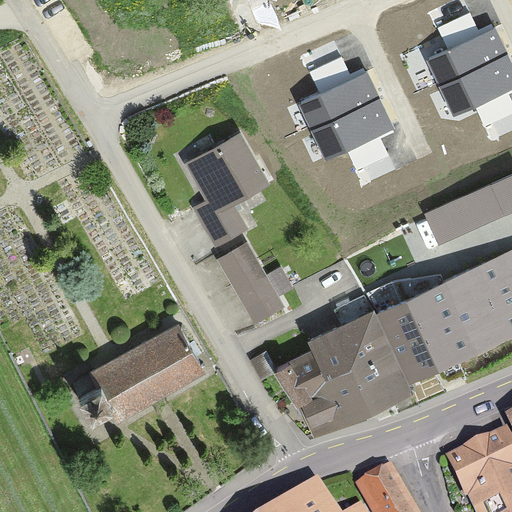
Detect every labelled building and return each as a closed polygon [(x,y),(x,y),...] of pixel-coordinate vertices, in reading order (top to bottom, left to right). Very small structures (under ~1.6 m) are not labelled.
[(511,66),(495,29),(427,60),(453,117),(511,90),(511,66)] [(366,72),(297,105),(325,162),(394,130),(366,72)] [(190,206),(205,233),(239,213),(232,201),(268,181),(238,128),(182,160),(204,199),(190,206)] [(511,171),(457,197),(475,234),(511,216),(511,171)] [(247,240),(216,257),(245,309),(276,292),(247,240)] [(306,350),(274,365),(308,437),(408,390),(404,381),(511,330),(511,242),(511,241),(301,340),(306,350)] [(203,368),(174,319),(89,369),(99,386),(79,398),(92,420),(110,409),(116,419),(203,368)] [(511,414),(501,421),(511,441),(511,414)] [(448,461),(473,511),(511,511),(511,459),(499,435),(448,461)] [(371,511),(418,511),(388,467),(356,489),(371,511)] [(284,511),(324,511),(312,494),(284,511)]
